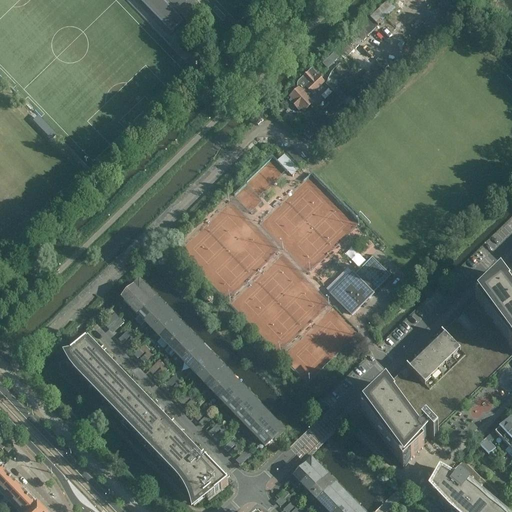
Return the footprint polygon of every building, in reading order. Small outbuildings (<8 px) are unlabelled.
[(140,0),(172,33),(181,24),(177,20),(170,27),(144,0),(140,0)] [(205,11),(194,0),(144,0),(170,27),(177,20),(181,24),(183,22),(179,18),(181,16),(190,25),(205,11)] [(461,13),(448,0),(433,0),(453,21),(461,13)] [(350,55),(379,28),(378,27),(395,10),(388,2),(335,51),(336,52),(344,61),(350,55)] [(327,70),(338,59),(334,54),(323,65),(327,70)] [(379,58),(375,61),(384,70),(388,66),(379,58)] [(367,73),(361,79),(370,88),(384,74),(375,65),(367,73)] [(312,95),(324,83),(314,73),(312,70),(299,83),(298,84),(298,86),(298,87),(298,89),(299,89),(291,97),(290,97),(292,99),(289,102),(299,112),(301,109),(304,112),(312,105),(313,104),(311,101),(313,99),(313,97),(312,95)] [(329,90),(322,97),(325,100),(332,94),(329,90)] [(351,103),(353,102),(353,101),(353,100),(349,97),(343,103),(346,107),(347,107),(349,105),(351,103)] [(311,122),(312,123),(316,128),(318,129),(327,120),(320,113),(311,122)] [(316,134),(317,132),(316,131),(315,129),(310,125),(309,124),(308,125),(302,131),(301,132),(301,133),(302,133),(305,137),(305,136),(309,140),(316,134)] [(302,160),(291,148),(286,153),(300,168),(305,163),(302,160)] [(299,170),(285,155),(278,162),(287,171),(292,176),(299,170)] [(391,277),(383,269),(372,258),(355,275),(354,276),(356,278),(354,280),(352,283),(347,278),(331,295),(352,316),(373,294),(391,277)] [(354,280),(356,278),(354,276),(355,275),(352,272),(351,273),(348,270),(326,291),(330,294),(329,295),(352,318),(375,295),(373,294),(352,316),(331,295),(347,278),(352,283),(354,280)] [(504,282),(511,274),(511,273),(510,272),(508,270),(501,277),(504,282)] [(511,294),(508,289),(504,282),(501,277),(500,276),(500,277),(497,281),(479,298),(478,297),(475,300),(476,301),(472,304),(511,358),(511,357),(511,294)] [(414,285),(407,278),(403,281),(410,289),(414,285)] [(131,308),(147,292),(139,284),(131,291),(132,292),(124,301),(131,308)] [(138,316),(155,300),(147,292),(131,308),(138,316)] [(146,324),(162,308),(155,300),(138,316),(141,318),(137,322),(142,327),(145,323),(146,324)] [(434,432),(511,358),(472,304),(462,314),(478,331),(475,334),(472,337),(456,320),(442,334),(458,351),(451,357),(444,364),(437,371),(430,378),(423,385),(413,375),(406,381),(400,374),(386,387),(386,386),(385,387),(384,389),(382,391),(365,408),(364,407),(361,411),(403,468),(404,468),(402,465),(408,459),(417,449),(422,444),(429,436),(434,441),(439,437),(434,432)] [(153,331),(170,315),(162,308),(146,324),(153,331)] [(119,320),(114,315),(111,318),(115,323),(119,320)] [(161,339),(177,323),(170,315),(153,331),(161,339)] [(124,324),(119,320),(115,323),(120,328),(124,324)] [(168,347),(185,331),(177,323),(161,339),(168,347)] [(134,335),(129,330),(126,334),(130,339),(134,335)] [(176,355),(192,339),(185,331),(168,347),(171,349),(167,353),(172,358),(175,354),(176,355)] [(458,351),(442,334),(435,340),(451,357),(458,351)] [(139,340),(134,335),(130,339),(135,343),(139,340)] [(183,362),(200,346),(192,339),(176,355),(183,362)] [(451,357),(435,340),(428,347),(444,364),(451,357)] [(171,427),(169,424),(136,390),(114,368),(98,351),(93,346),(91,348),(90,348),(86,344),(87,344),(86,343),(63,363),(175,479),(176,477),(178,479),(180,483),(182,485),(184,487),(186,491),(187,493),(188,496),(190,500),(191,502),(191,503),(192,502),(195,505),(193,506),(194,507),(206,497),(209,500),(208,501),(208,502),(228,486),(223,480),(206,462),(205,462),(205,463),(203,465),(200,462),(198,460),(201,458),(199,455),(189,445),(179,435),(171,427)] [(149,351),(144,346),(141,349),(145,354),(149,351)] [(191,370),(207,354),(200,346),(183,362),(191,370)] [(444,364),(428,347),(421,354),(437,371),(444,364)] [(154,355),(149,351),(145,354),(150,359),(154,355)] [(198,378),(215,362),(207,354),(191,370),(198,378)] [(437,371),(421,354),(414,361),(430,378),(437,371)] [(164,366),(159,361),(156,365),(160,370),(164,366)] [(430,378),(414,361),(407,368),(413,375),(423,385),(430,378)] [(206,386),(222,370),(215,362),(198,378),(206,386)] [(169,371),(164,366),(160,370),(165,374),(169,371)] [(413,375),(407,368),(400,374),(406,381),(413,375)] [(213,394),(230,378),(222,370),(206,386),(213,394)] [(179,382),(174,377),(171,380),(175,385),(179,382)] [(221,401),(237,385),(230,378),(213,394),(221,401)] [(184,386),(179,382),(175,385),(180,390),(184,386)] [(228,409),(245,393),(237,385),(221,401),(228,409)] [(194,397),(189,392),(186,396),(190,401),(194,397)] [(236,417),(252,401),(245,393),(228,409),(236,417)] [(199,402),(194,397),(190,401),(195,405),(199,402)] [(243,425),(260,409),(252,401),(236,417),(243,425)] [(209,413),(204,408),(201,411),(205,416),(209,413)] [(251,432),(267,416),(260,409),(243,425),(251,432)] [(214,418),(209,413),(205,416),(210,421),(214,418)] [(258,440),(275,424),(267,416),(251,432),(258,440)] [(495,450),(489,444),(497,436),(502,441),(511,431),(511,421),(511,420),(508,423),(505,421),(491,435),(490,435),(489,436),(479,446),(489,456),(496,449),(495,449),(495,450)] [(224,428),(219,424),(216,427),(220,432),(224,428)] [(275,440),(283,433),(275,424),(258,440),(265,448),(274,439),(275,440)] [(229,433),(224,428),(220,432),(225,437),(229,433)] [(507,453),(511,448),(511,431),(502,441),(503,442),(509,448),(505,452),(507,453)] [(239,444),(234,439),(231,443),(235,447),(239,444)] [(244,449),(239,444),(235,447),(240,452),(244,449)] [(424,448),(422,444),(417,449),(408,459),(411,461),(424,448)] [(251,456),(246,452),(243,455),(247,460),(251,456)] [(405,470),(411,461),(408,459),(402,465),(404,468),(405,470)] [(435,488),(435,489),(438,492),(437,494),(436,494),(440,498),(437,502),(449,511),(503,511),(495,506),(491,503),(492,502),(493,501),(498,495),(464,461),(458,466),(450,474),(448,476),(450,479),(449,480),(449,481),(445,479),(444,479),(443,479),(441,480),(439,481),(437,483),(436,484),(435,487),(435,488)] [(303,486),(320,470),(311,462),(303,470),(304,471),(296,479),(303,486)] [(0,490),(11,480),(4,472),(6,471),(4,469),(0,472),(0,490)] [(310,494),(327,478),(320,470),(303,486),(310,494)] [(450,479),(448,476),(448,477),(441,472),(433,486),(435,489),(435,488),(435,487),(436,484),(437,483),(439,481),(441,480),(443,479),(444,479),(445,479),(449,481),(449,480),(450,479)] [(318,502),(334,486),(327,478),(310,494),(318,502)] [(0,493),(7,501),(20,489),(11,480),(0,490),(0,493)] [(325,510),(342,494),(334,486),(318,502),(325,510)] [(437,494),(438,492),(435,489),(433,486),(429,489),(436,495),(436,494),(437,494)] [(16,511),(29,498),(20,489),(7,501),(16,511)] [(291,498),(286,493),(283,496),(287,501),(291,498)] [(327,511),(338,511),(349,502),(342,494),(325,510),(327,511)] [(17,511),(32,511),(37,507),(29,498),(16,511),(17,511)] [(299,506),(294,501),(290,504),(295,509),(299,506)] [(354,511),(357,509),(349,502),(338,511),(354,511)]
